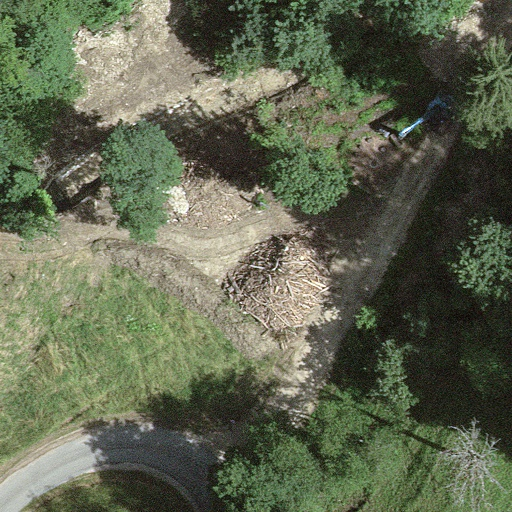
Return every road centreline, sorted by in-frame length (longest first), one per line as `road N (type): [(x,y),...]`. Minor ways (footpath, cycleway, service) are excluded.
road 1 (track): [(511,39),(487,82),(389,174),(342,243),(228,508)]
road 2 (residential): [(228,511),(197,462),(144,446),(79,454),(0,502)]
